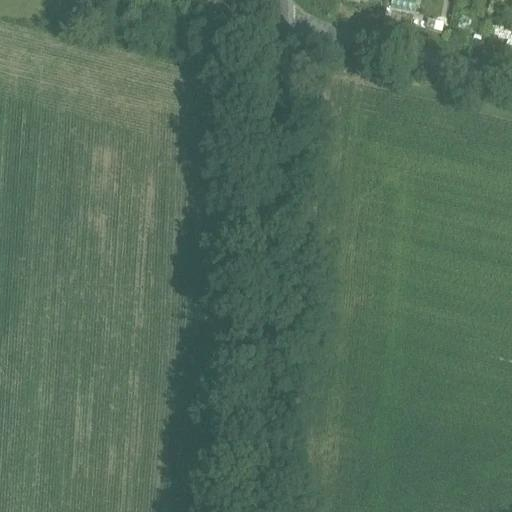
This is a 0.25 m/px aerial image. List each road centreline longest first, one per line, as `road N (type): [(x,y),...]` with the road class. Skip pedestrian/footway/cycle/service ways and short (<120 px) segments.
road 1 (unclassified): [(257,511),(276,256),(280,25)]
road 2 (unclassified): [(511,84),(280,25)]
